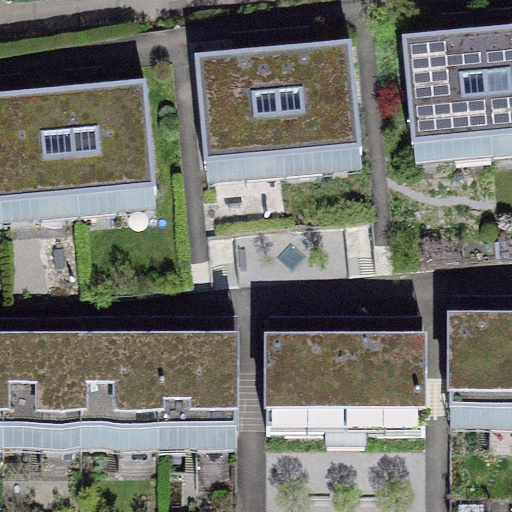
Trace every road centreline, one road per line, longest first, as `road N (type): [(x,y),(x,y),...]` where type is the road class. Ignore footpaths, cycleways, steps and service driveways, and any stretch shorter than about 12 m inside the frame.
road 1 (unknown): [(511,292),(0,327)]
road 2 (residential): [(204,0),(39,25)]
